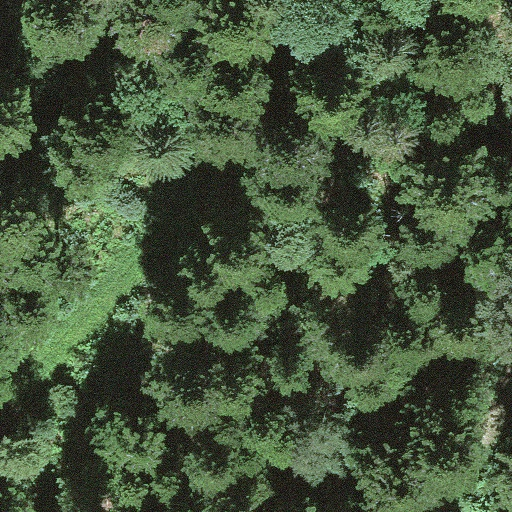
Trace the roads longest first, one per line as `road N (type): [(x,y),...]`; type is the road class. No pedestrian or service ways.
road 1 (track): [(0,407),(342,0)]
road 2 (track): [(427,511),(511,373)]
